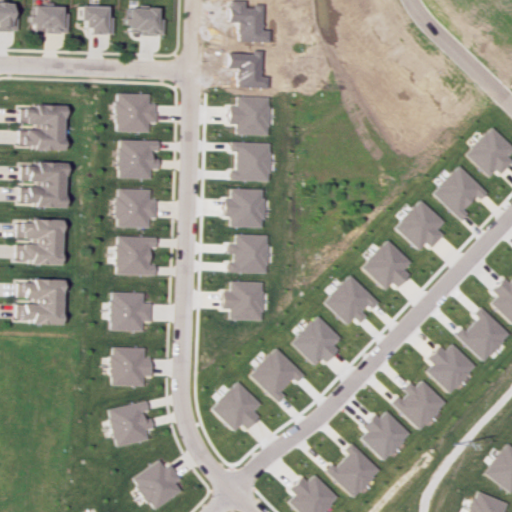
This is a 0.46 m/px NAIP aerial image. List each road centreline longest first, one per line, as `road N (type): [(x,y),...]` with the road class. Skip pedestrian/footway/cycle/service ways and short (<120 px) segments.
road 1 (residential): [(190,0),(178,399),(187,439),(226,488)]
road 2 (residential): [(226,488),(330,401),(511,211)]
road 3 (residential): [(0,61),(188,69)]
road 4 (residential): [(511,107),(407,0)]
